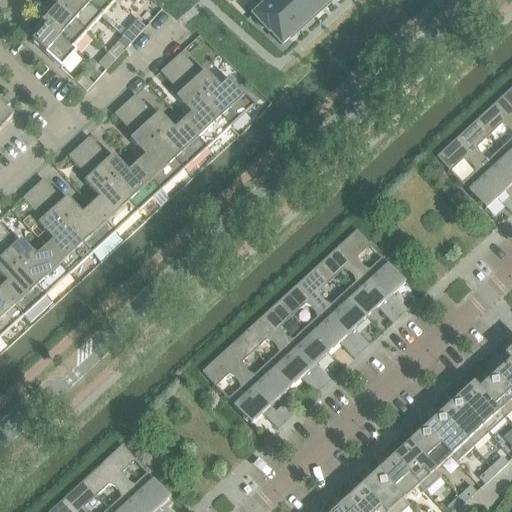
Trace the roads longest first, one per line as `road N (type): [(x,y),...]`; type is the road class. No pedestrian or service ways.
road 1 (tertiary): [(0,438),(474,0)]
road 2 (residential): [(255,511),(511,275)]
road 3 (residential): [(70,125),(176,27)]
